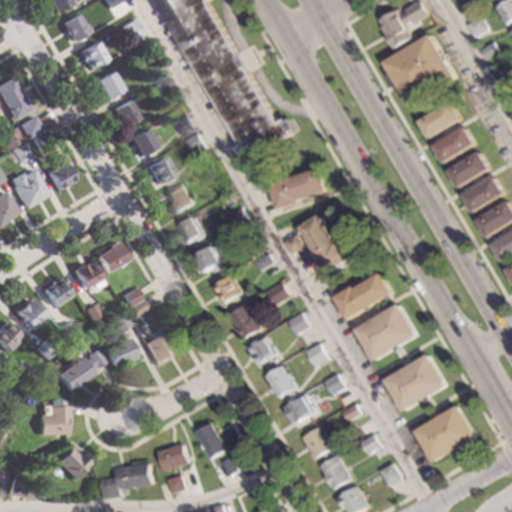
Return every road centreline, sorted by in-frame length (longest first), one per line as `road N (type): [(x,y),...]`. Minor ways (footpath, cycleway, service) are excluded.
road 1 (residential): [(306,511),(6,0)]
road 2 (primary): [(265,0),(479,367)]
road 3 (primary): [(511,340),(312,0)]
road 4 (residential): [(0,279),(122,199)]
